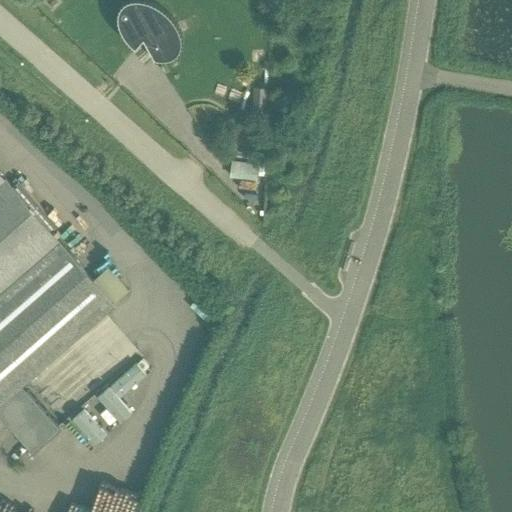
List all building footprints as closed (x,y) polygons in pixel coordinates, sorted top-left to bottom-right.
[(127,0),(128,0),(127,0),(124,2),(124,1),(124,2),(121,5),(121,4),(121,5),(119,8),(118,8),(119,9),(118,12),(117,12),(118,13),(117,16),(117,17),(118,21),(117,21),(118,21),(119,25),(118,25),(119,25),(120,28),(119,29),(120,29),(122,32),(121,32),(121,33),(122,32),(124,36),(123,36),(124,36),(126,39),(126,40),(126,39),(129,42),(128,43),(129,43),(129,42),(132,45),(131,46),(132,46),(132,45),(135,48),(134,48),(135,48),(143,38),(154,58),(154,59),(154,58),(158,59),(158,60),(158,59),(162,59),(162,60),(162,59),(166,59),(166,60),(167,60),(167,59),(170,58),(170,59),(171,59),(170,58),(174,56),(174,57),(175,57),(174,56),(177,54),(178,54),(177,54),(180,50),(180,51),(180,50),(181,47),(182,47),(182,46),(181,46),(182,43),(183,43),(182,42),(182,38),(181,35),(182,34),(181,34),(180,31),(180,30),(178,27),(179,27),(178,26),(178,27),(176,23),(177,23),(176,23),(174,20),(174,19),(174,20),(171,17),(172,16),(171,16),(169,14),(169,13),(168,13),(166,11),(166,10),(165,11),(162,8),(163,8),(162,7),(162,8),(159,6),(159,5),(159,6),(156,4),(156,3),(155,4),(152,2),(152,1),(152,2),(148,0),(147,0),(148,0),(146,0),(127,0)] [(232,173),(258,175),(259,160),(232,159),(232,173)] [(0,412),(33,450),(58,427),(21,384),(114,303),(0,172),(0,412)] [(118,422),(133,411),(120,394),(148,373),(139,361),(96,392),(118,422)] [(86,404),(74,414),(96,442),(108,432),(86,404)]
